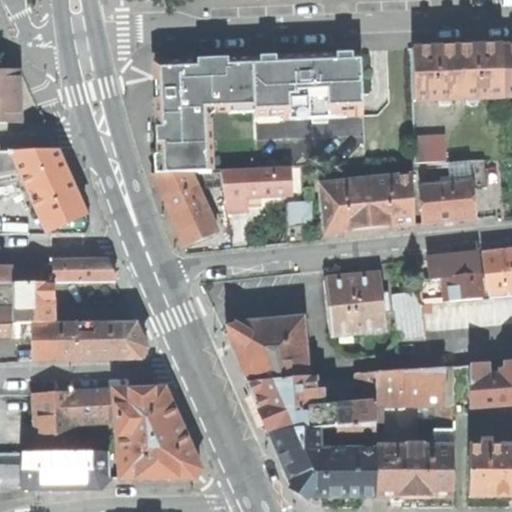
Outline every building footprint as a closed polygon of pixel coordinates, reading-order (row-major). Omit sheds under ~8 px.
[(511,46),(501,47),(503,97),(511,96),(511,46)] [(503,99),(503,97),(501,47),(458,48),(411,50),(413,102),(503,99)] [(254,113),(254,122),(362,117),(359,56),(334,57),(331,59),(328,66),(318,67),(317,60),(312,58),(294,59),(253,60),(254,113)] [(254,113),(253,60),(181,63),(182,67),(166,68),(162,72),(162,80),(155,81),(156,100),(158,102),(155,107),(155,127),(156,139),(158,156),(167,156),(168,174),(191,173),(210,172),(208,106),(228,105),(228,114),(254,113)] [(0,123),(20,123),(18,71),(0,71),(0,123)] [(415,139),(416,165),(445,164),(444,138),(415,139)] [(47,234),(86,216),(69,180),(56,151),(11,152),(24,183),(47,234)] [(0,152),(0,183),(24,183),(11,152),(0,152)] [(167,156),(158,156),(158,175),(168,174),(167,156)] [(469,182),(470,190),(486,188),(484,162),(467,164),(469,182)] [(453,171),(455,183),(469,182),(467,164),(453,165),(453,171)] [(244,172),(245,198),(291,196),(290,170),(244,172)] [(245,212),(245,198),(244,172),(222,172),(226,213),(245,212)] [(171,214),(188,249),(219,234),(191,173),(168,174),(158,175),(152,175),(171,214)] [(320,185),(325,235),(372,231),(415,227),(411,177),(320,185)] [(420,187),(424,225),(448,223),(473,220),(470,190),(469,182),(455,183),(420,187)] [(288,204),(288,227),(310,227),(310,204),(288,204)] [(86,216),(47,234),(87,234),(90,226),(86,216)] [(511,250),(502,252),(506,297),(511,296),(511,250)] [(488,289),(489,299),(506,297),(502,252),(482,254),(485,289),(488,289)] [(419,281),(420,293),(421,305),(481,299),(477,254),(461,256),(427,259),(429,280),(419,281)] [(52,269),(52,284),(116,283),(107,263),(52,264),(52,269)] [(52,269),(0,269),(0,284),(14,285),(52,284),(52,269)] [(325,281),(330,336),(383,330),(381,310),(387,309),(385,294),(379,295),(377,275),(347,279),(325,281)] [(32,325),(53,325),(52,306),(52,284),(14,285),(14,310),(14,325),(32,325)] [(397,342),(426,339),(421,305),(420,293),(392,297),(397,342)] [(0,325),(12,325),(14,325),(14,310),(0,309),(0,325)] [(238,365),(247,383),(308,379),(303,319),(234,324),(226,338),(238,365)] [(32,325),(32,362),(89,361),(139,360),(146,350),(140,337),(134,323),(53,325),(32,325)] [(12,325),(0,325),(0,337),(12,337),(12,325)] [(468,367),(469,380),(470,408),(511,406),(511,362),(504,363),(504,371),(500,371),(500,377),(488,377),(487,366),(468,367)] [(453,368),(444,369),(445,406),(452,405),(453,368)] [(375,374),(375,406),(438,406),(445,406),(444,369),(375,374)] [(357,406),(375,406),(375,374),(356,376),(357,406)] [(261,411),(268,432),(318,429),(329,428),(375,424),(375,406),(357,406),(310,409),(315,403),(315,402),(321,401),(320,391),(315,391),(314,379),(308,379),(247,383),(261,411)] [(193,479),(200,471),(173,410),(164,390),(113,392),(116,424),(119,453),(119,480),(193,479)] [(113,392),(73,395),(74,425),(116,424),(113,392)] [(33,396),(35,455),(75,455),(75,448),(74,425),(73,395),(33,396)] [(445,406),(438,406),(437,431),(453,431),(453,407),(452,405),(445,406)] [(327,435),(326,440),(375,441),(375,424),(329,428),(329,435),(327,435)] [(329,435),(329,428),(318,429),(318,436),(327,435),(329,435)] [(268,432),(294,492),(303,498),(338,498),(375,498),(375,452),(318,452),(318,436),(318,429),(268,432)] [(469,448),(469,499),(511,499),(511,498),(511,447),(491,448),(491,442),(479,442),(479,448),(469,448)] [(80,447),(80,455),(97,455),(97,449),(91,444),(80,444),(80,447)] [(375,452),(375,498),(386,498),(415,498),(453,498),(453,448),(422,448),(422,445),(406,445),(406,448),(396,448),(390,452),(375,452)] [(107,480),(119,480),(119,453),(107,453),(107,455),(107,480)] [(0,485),(20,485),(22,455),(0,455),(0,485)] [(35,455),(22,455),(20,485),(20,490),(61,489),(98,490),(107,480),(107,455),(97,455),(80,455),(75,455),(35,455)]
